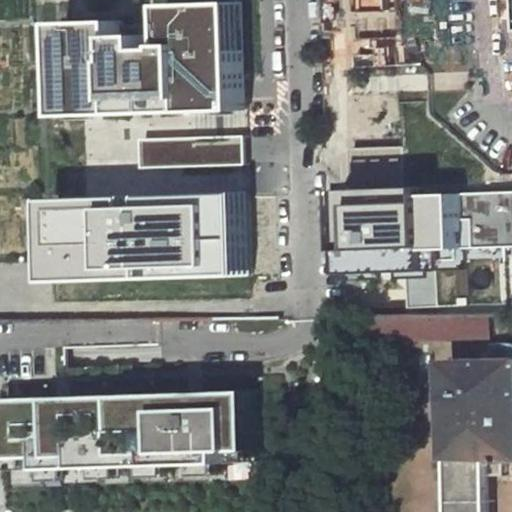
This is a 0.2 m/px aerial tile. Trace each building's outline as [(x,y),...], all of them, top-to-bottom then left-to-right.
[(161,0),(163,27),(61,30),(64,113),(249,108),(245,0),(161,0)] [(250,136),(147,139),(148,168),(251,165),(250,136)] [(405,146),(353,148),(359,273),(410,271),(411,307),(441,306),(439,250),(511,246),(511,203),(438,207),(437,185),(407,187),(405,146)] [(253,215),(252,193),(241,194),(242,215),(253,215)] [(243,255),(254,255),(253,215),(242,215),(241,194),(60,200),(63,282),(244,276),(243,255)] [(254,255),(243,255),(244,276),(255,276),(254,255)] [(392,320),(376,319),(375,343),(391,344),(392,320)] [(511,359),(453,360),(455,511),(495,511),(495,459),(511,458),(511,359)] [(231,452),(262,451),(260,391),(220,393),(87,397),(8,400),(10,460),(40,459),(41,471),(232,464),(231,452)]
